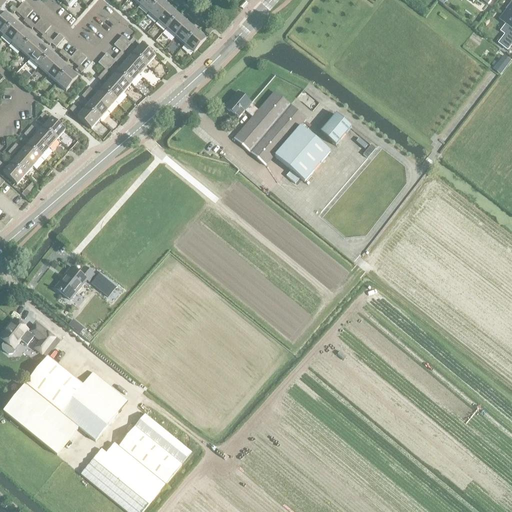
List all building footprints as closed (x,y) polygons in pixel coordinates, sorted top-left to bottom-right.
[(160,0),(145,0),(140,7),(149,14),(161,1),(160,0)] [(158,22),(170,9),(161,1),(149,14),(158,22)] [(511,3),(511,2),(506,10),(508,11),(501,20),(511,27),(498,44),(507,51),(511,44),(511,3)] [(17,10),(15,12),(20,16),(28,7),(23,3),(17,10)] [(28,7),(20,16),(24,20),(26,18),(33,11),(28,7)] [(167,30),(179,17),(170,9),(158,22),(167,30)] [(192,20),(195,17),(190,12),(187,16),(192,20)] [(0,33),(3,36),(15,23),(6,15),(0,21),(0,33)] [(176,38),(188,25),(179,17),(167,30),(176,38)] [(38,33),(46,23),(42,19),(36,27),(34,29),(38,33)] [(12,44),(24,31),(15,23),(3,36),(12,44)] [(43,37),(45,35),(51,28),(46,23),(38,33),(43,37)] [(185,46),(197,33),(188,25),(176,38),(185,46)] [(21,52),(33,39),(24,31),(12,44),(21,52)] [(206,41),(197,33),(185,46),(194,54),(206,41)] [(60,35),(54,42),(52,44),(56,48),(64,39),(60,35)] [(128,49),(132,45),(130,43),(123,37),(119,42),(128,49)] [(30,60),(42,47),(33,39),(21,52),(30,60)] [(123,54),(124,54),(128,49),(119,42),(115,47),(121,52),(123,54)] [(143,46),(134,55),(148,67),(156,58),(143,46)] [(38,67),(39,68),(51,55),(42,47),(30,60),(27,64),(35,71),(38,67)] [(64,58),(67,54),(62,50),(59,54),(64,58)] [(75,64),(83,55),(78,51),(72,58),(70,60),(75,64)] [(123,54),(121,52),(114,61),(116,63),(117,64),(125,55),(124,54),(123,54)] [(48,76),(60,62),(51,55),(39,68),(48,76)] [(79,68),(81,67),(87,59),(83,55),(75,64),(79,68)] [(112,67),(116,63),(114,61),(107,55),(103,59),(112,67)] [(140,76),(148,67),(134,55),(126,64),(140,76)] [(504,56),(495,67),(502,73),(511,61),(504,56)] [(99,64),(105,70),(107,72),(112,67),(103,59),(99,64)] [(58,84),(69,70),(60,62),(48,76),(58,84)] [(140,76),(126,64),(118,73),(132,85),(140,76)] [(69,70),(58,84),(67,92),(79,78),(69,70)] [(110,82),(124,94),(132,85),(118,73),(110,82)] [(102,91),(116,103),(124,94),(110,82),(102,91)] [(94,100),(108,112),(116,103),(102,91),(94,100)] [(252,105),(238,93),(225,108),(239,120),(245,112),(252,118),(234,140),(266,167),(274,157),(305,183),(330,153),(300,127),(306,120),(274,93),(258,111),(251,105),(252,105)] [(100,121),(108,112),(94,100),(86,109),(100,121)] [(92,131),(100,121),(86,109),(78,118),(92,131)] [(47,116),(44,113),(39,117),(43,121),(47,116)] [(336,116),(321,133),(336,146),(351,129),(336,116)] [(65,131),(52,120),(43,129),(57,141),(65,131)] [(49,150),(57,141),(43,129),(35,138),(49,150)] [(27,147),(41,159),(49,150),(35,138),(27,147)] [(33,168),(41,159),(27,147),(20,156),(33,168)] [(12,165),(25,177),(33,168),(20,156),(12,165)] [(25,177),(12,165),(3,174),(17,186),(25,177)] [(287,192),(293,185),(284,177),(277,184),(287,192)] [(90,284),(96,276),(84,267),(79,273),(71,267),(60,281),(61,282),(55,289),(71,302),(87,282),(90,284)] [(102,273),(92,285),(107,297),(111,292),(114,294),(119,287),(102,273)] [(29,332),(15,321),(0,339),(5,342),(2,347),(2,350),(8,355),(12,355),(15,352),(12,349),(14,350),(21,342),(27,346),(34,338),(38,342),(33,349),(41,357),(56,339),(47,332),(46,333),(35,324),(29,332),(30,332),(29,333),(31,334),(30,335),(28,333),(29,332)] [(93,373),(83,386),(48,357),(25,386),(60,414),(95,443),(99,438),(104,441),(109,435),(104,432),(128,402),(93,373)] [(3,413),(57,456),(78,430),(25,387),(3,413)] [(125,511),(143,511),(165,486),(166,486),(192,454),(145,415),(118,448),(115,445),(106,454),(102,451),(81,475),(125,511)]
